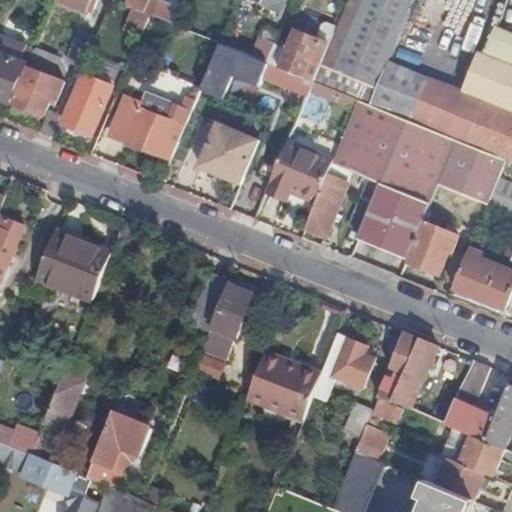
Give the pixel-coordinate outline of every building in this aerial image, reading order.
[(93,0),(58,0),(59,0),(88,12),(93,0)] [(151,15),(177,26),(184,7),(166,0),(129,0),(127,6),(151,15)] [(286,0),(252,0),(281,12),(286,0)] [(391,58),(416,0),(350,0),(339,27),(331,45),(317,81),(342,90),(360,99),(372,104),(391,58)] [(331,45),(339,27),(329,21),(324,23),(318,37),(322,39),(321,41),(331,45)] [(279,44),(283,34),(266,27),(254,57),(270,63),(270,62),(279,44)] [(317,81),(331,45),(321,41),(322,39),(318,37),(297,29),(290,48),(282,67),(310,78),(315,80),(317,81)] [(69,59),(84,66),(97,37),(82,30),(69,59)] [(511,160),(511,38),(497,32),(487,56),(482,53),(467,89),(391,58),(372,104),(409,119),(459,139),(459,137),(509,157),(509,159),(511,160)] [(25,67),(29,69),(30,67),(37,49),(28,45),(28,44),(2,33),(0,39),(0,97),(11,102),(25,67)] [(270,63),(254,57),(222,44),(194,108),(206,114),(215,95),(217,96),(231,65),(263,78),(268,67),(279,72),(282,67),(270,62),(270,63)] [(290,48),(279,44),(270,62),(282,67),(290,48)] [(30,67),(52,76),(60,58),(37,49),(30,67)] [(29,69),(14,102),(46,116),(53,98),(58,100),(65,82),(52,76),(30,67),(29,69)] [(310,78),(282,67),(279,72),(275,81),(282,84),(277,95),(289,100),(294,88),(305,92),(310,78)] [(65,123),(93,135),(113,85),(85,74),(65,123)] [(315,80),(312,89),(337,100),(342,90),(317,81),(315,80)] [(356,108),(360,99),(342,90),(337,100),(356,108)] [(114,136),(172,158),(190,118),(181,114),(178,123),(161,117),(166,101),(146,92),(143,102),(129,97),(114,136)] [(409,119),(372,104),(360,99),(356,108),(334,160),(333,164),(369,180),(361,199),(374,205),(409,119)] [(205,113),(186,160),(244,184),(263,137),(205,113)] [(459,139),(409,119),(374,205),(359,240),(408,261),(425,220),(440,184),(459,139)] [(459,139),(440,184),(490,204),(500,179),(509,159),(509,157),(459,137),(459,139)] [(289,141),(270,188),(291,197),(293,191),(317,201),(329,174),(333,164),(334,160),(289,141)] [(317,201),(306,227),(327,236),(349,182),(329,174),(317,201)] [(511,183),(500,179),(490,204),(511,212),(511,183)] [(23,225),(0,215),(0,280),(1,280),(23,225)] [(425,220),(408,261),(442,275),(452,250),(455,251),(461,236),(425,220)] [(130,250),(140,227),(125,221),(116,245),(130,250)] [(95,298),(112,254),(57,231),(40,276),(95,298)] [(472,246),(455,287),(507,308),(511,295),(511,275),(481,262),(485,251),(472,246)] [(208,338),(230,281),(210,273),(189,325),(203,330),(201,336),(208,338)] [(257,291),(231,280),(230,281),(208,338),(204,349),(228,359),(236,337),(238,338),(257,291)] [(412,410),(440,347),(428,342),(404,332),(391,367),(406,374),(399,390),(384,384),(379,396),(406,407),(412,410)] [(346,346),(336,342),(325,371),(365,388),(377,358),(367,354),(369,346),(349,338),(346,346)] [(323,374),(268,352),(250,398),(305,420),(323,374)] [(478,396),(491,367),(484,364),(475,361),(461,391),(449,425),(455,427),(506,448),(511,434),(511,385),(505,399),(500,397),(493,414),(469,403),(472,394),(478,396)] [(34,454),(47,459),(60,426),(67,428),(86,379),(66,372),(39,441),(34,454)] [(400,424),(406,407),(379,396),(372,412),(400,424)] [(153,428),(114,412),(88,476),(95,478),(111,485),(118,488),(125,472),(123,470),(142,454),(143,455),(153,428)] [(12,430),(0,425),(0,440),(7,443),(12,430)] [(495,476),(506,448),(455,427),(444,455),(450,457),(488,473),(495,476)] [(377,433),(366,429),(359,447),(370,452),(377,433)] [(7,443),(34,454),(39,441),(12,430),(7,443)] [(95,478),(88,476),(47,459),(34,454),(7,443),(0,440),(0,462),(25,472),(24,476),(70,495),(76,505),(71,506),(70,510),(67,511),(100,511),(104,503),(91,497),(89,492),(95,478)] [(357,452),(334,508),(344,511),(365,511),(385,464),(357,452)] [(476,501),(488,473),(450,457),(439,484),(476,501)] [(471,511),(476,501),(439,484),(428,480),(422,497),(432,501),(427,511),(471,511)] [(154,511),(157,504),(145,498),(118,488),(111,485),(104,503),(100,511),(154,511)]
